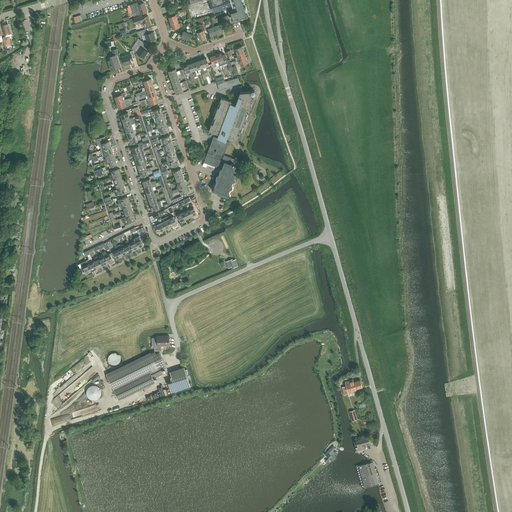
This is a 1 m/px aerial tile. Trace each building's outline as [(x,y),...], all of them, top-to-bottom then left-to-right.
[(187,0),(189,3),(199,0),(209,0),(213,12),(228,8),(232,21),(250,16),(247,0),(187,0)] [(144,3),(137,5),(136,3),(130,5),(133,13),(136,12),(136,13),(137,14),(138,15),(139,15),(141,14),(147,12),(144,3)] [(178,21),(177,18),(179,17),(178,13),(175,14),(176,15),(169,17),(170,23),(178,21)] [(148,16),(144,18),(143,15),(133,18),(135,24),(140,23),(142,24),(143,24),(145,27),(151,25),(148,16)] [(180,27),(182,26),(181,23),(179,24),(178,21),(170,23),(172,29),(180,27)] [(8,24),(2,26),(5,37),(12,35),(13,33),(10,24),(8,24)] [(198,33),(200,40),(206,38),(203,30),(206,29),(204,24),(200,25),(201,27),(195,30),(196,33),(198,33)] [(214,27),(217,34),(222,32),(220,25),(214,27)] [(211,37),(217,34),(214,27),(208,29),(211,37)] [(143,36),(145,36),(147,42),(156,39),(154,32),(149,33),(147,29),(137,32),(138,35),(142,34),(143,36)] [(181,37),(190,40),(192,34),(189,33),(191,30),(188,29),(186,32),(183,31),(181,37)] [(9,36),(3,38),(5,46),(11,45),(9,36)] [(145,49),(147,45),(141,40),(134,50),(137,52),(136,53),(144,58),(148,51),(145,49)] [(119,54),(117,49),(112,50),(114,56),(111,57),(112,60),(111,60),(112,66),(110,67),(111,70),(121,67),(117,55),(119,54)] [(131,59),(135,57),(133,50),(130,51),(131,54),(122,57),(125,66),(132,63),(131,59)] [(222,56),(221,53),(216,55),(218,62),(219,64),(227,61),(227,60),(225,55),(222,56)] [(215,63),(218,62),(216,55),(210,57),(213,67),(216,66),(215,63)] [(209,66),(206,59),(200,61),(205,74),(207,73),(208,73),(207,69),(206,70),(205,67),(209,66)] [(205,74),(200,61),(195,62),(197,70),(200,69),(201,71),(204,81),(207,80),(206,78),(205,74)] [(197,70),(195,62),(189,64),(192,72),(197,70)] [(186,73),(192,72),(189,64),(184,66),(186,73)] [(168,71),(170,77),(183,73),(182,70),(176,72),(176,69),(168,71)] [(182,77),(184,76),(183,73),(170,77),(172,83),(179,80),(178,77),(181,76),(182,77)] [(145,84),(146,87),(153,85),(151,79),(144,81),(144,80),(139,82),(140,85),(145,84)] [(174,89),(187,84),(186,81),(183,82),(180,83),(179,80),(172,83),(174,89)] [(188,87),(187,84),(174,89),(176,94),(183,92),(182,88),(185,87),(185,88),(188,87)] [(153,85),(146,87),(147,90),(147,93),(155,90),(153,85)] [(149,98),(157,96),(155,90),(147,93),(145,93),(142,95),(143,97),(148,95),(149,98)] [(214,136),(226,141),(227,138),(237,141),(254,96),(253,96),(253,95),(254,95),(255,94),(256,93),(255,92),(255,91),(253,90),(252,90),(251,91),(240,92),(238,97),(239,97),(236,105),(231,103),(232,101),(221,97),(209,131),(211,132),(211,133),(212,136),(214,137),(214,136)] [(115,97),(117,103),(129,99),(129,98),(124,100),(123,97),(125,96),(124,93),(122,94),(122,95),(115,97)] [(152,104),(158,102),(157,96),(149,98),(150,102),(148,102),(149,106),(152,105),(152,104)] [(126,106),(131,104),(129,99),(117,103),(119,109),(126,106)] [(153,118),(155,117),(163,114),(161,108),(153,111),(153,110),(151,111),(153,118)] [(123,121),(130,119),(128,113),(121,115),(123,121)] [(163,114),(155,117),(157,122),(166,120),(165,117),(164,116),(163,117),(163,114)] [(134,117),(130,119),(123,121),(125,127),(132,124),(134,124),(135,123),(134,117)] [(166,120),(157,122),(158,126),(157,126),(157,129),(166,126),(166,124),(166,123),(167,122),(166,120)] [(132,124),(125,127),(127,133),(134,130),(136,129),(134,124),(132,124)] [(161,134),(168,132),(166,126),(157,129),(158,131),(160,130),(161,134)] [(134,130),(127,133),(128,138),(136,136),(134,130)] [(152,143),(158,141),(156,134),(150,136),(152,143)] [(138,142),(136,136),(128,138),(130,144),(138,142)] [(162,145),(165,144),(172,142),(170,136),(163,138),(161,139),(160,140),(162,145)] [(214,137),(204,163),(222,169),(215,187),(213,191),(228,197),(236,175),(234,174),(236,166),(234,165),(234,164),(235,159),(224,155),(229,142),(226,141),(214,136),(214,137)] [(104,149),(112,147),(110,141),(107,142),(105,137),(96,140),(98,145),(100,147),(101,150),(104,149)] [(133,152),(134,154),(143,151),(142,148),(147,146),(147,144),(148,143),(147,143),(150,142),(149,140),(143,142),(134,145),(135,147),(132,148),(131,149),(131,150),(131,151),(132,152),(133,152)] [(163,148),(164,151),(174,147),(172,142),(165,144),(165,147),(163,148)] [(104,156),(106,155),(113,153),(112,147),(104,149),(105,151),(103,152),(104,156)] [(168,156),(176,153),(174,147),(164,151),(164,153),(167,152),(168,156)] [(145,157),(143,151),(134,154),(136,160),(145,157)] [(105,162),(115,158),(113,153),(106,155),(107,158),(104,159),(105,162)] [(170,161),(178,159),(176,153),(168,156),(166,156),(167,162),(168,162),(170,161)] [(136,160),(138,166),(146,163),(147,162),(145,157),(136,160)] [(105,162),(107,165),(109,164),(110,167),(117,164),(115,158),(105,162)] [(179,165),(178,159),(170,161),(168,162),(169,167),(171,167),(172,167),(179,165)] [(147,165),(146,163),(138,166),(140,171),(147,169),(146,166),(147,165)] [(151,167),(147,169),(140,171),(142,177),(149,175),(148,171),(152,170),(151,167)] [(111,178),(121,175),(120,173),(121,173),(121,172),(121,170),(120,169),(119,169),(112,172),(112,174),(110,175),(111,178)] [(176,177),(183,175),(181,169),(174,171),(176,177)] [(154,175),(155,178),(159,177),(160,182),(163,181),(160,173),(154,175)] [(114,180),(115,183),(123,181),(121,175),(111,178),(112,181),(114,180)] [(185,180),(183,175),(176,177),(177,183),(185,180)] [(143,181),(145,187),(156,183),(155,181),(151,182),(150,179),(143,181)] [(185,180),(177,183),(178,185),(177,186),(178,189),(187,186),(185,180)] [(115,183),(117,189),(125,186),(123,181),(115,183)] [(145,187),(147,193),(154,190),(153,187),(157,186),(156,183),(145,187)] [(127,192),(125,186),(117,189),(114,190),(116,196),(127,192)] [(180,191),(181,194),(189,192),(188,191),(189,191),(189,190),(189,188),(188,188),(187,188),(187,186),(178,189),(176,190),(177,192),(180,191)] [(157,192),(155,193),(154,190),(147,193),(149,199),(158,195),(157,192)] [(177,192),(176,190),(168,192),(171,198),(174,197),(172,194),(177,192)] [(159,198),(158,195),(149,199),(151,204),(158,202),(157,199),(159,198)] [(118,204),(119,207),(130,203),(128,197),(118,200),(119,203),(118,204)] [(152,210),(162,207),(162,206),(160,201),(158,202),(151,204),(151,207),(150,207),(150,208),(151,210),(152,210)] [(125,211),(132,208),(130,203),(119,207),(120,206),(121,209),(124,208),(125,211)] [(189,210),(192,217),(197,214),(193,205),(190,206),(187,207),(189,210)] [(132,208),(125,211),(126,214),(122,215),(123,218),(134,214),(132,208)] [(192,217),(189,210),(183,213),(186,219),(192,217)] [(178,215),(181,222),(186,219),(183,213),(178,215)] [(134,214),(123,218),(126,225),(129,224),(128,222),(136,220),(136,219),(137,219),(136,216),(135,216),(134,216),(134,214)] [(168,220),(172,226),(174,225),(175,226),(177,225),(177,224),(174,217),(171,219),(169,215),(167,217),(168,220)] [(170,227),(172,226),(168,220),(167,217),(161,219),(166,229),(167,230),(169,229),(170,227)] [(157,225),(161,232),(166,229),(161,219),(161,218),(158,220),(160,224),(157,225)] [(139,248),(144,245),(140,236),(134,239),(135,241),(139,248)] [(127,245),(125,247),(128,253),(128,255),(132,253),(131,252),(133,251),(130,244),(128,240),(125,242),(127,245)] [(133,251),(139,248),(135,241),(130,244),(133,251)] [(110,248),(107,242),(104,244),(103,243),(100,244),(102,247),(104,246),(107,250),(110,249),(110,248)] [(128,253),(125,247),(123,244),(120,246),(120,245),(117,246),(118,247),(122,256),(124,255),(125,256),(128,255),(128,253)] [(117,246),(115,247),(117,251),(114,252),(113,252),(112,253),(112,254),(114,257),(116,256),(117,259),(122,256),(118,247),(117,246)] [(103,255),(104,256),(105,256),(108,263),(113,261),(112,258),(114,257),(112,254),(112,253),(112,252),(110,253),(110,254),(107,255),(105,251),(102,252),(103,253),(103,255)] [(108,263),(105,256),(104,256),(103,255),(103,253),(100,255),(98,256),(98,257),(99,259),(102,266),(108,263)] [(94,262),(97,268),(102,266),(99,259),(98,257),(98,256),(95,257),(97,260),(94,262)] [(87,261),(91,271),(97,268),(94,262),(92,258),(89,260),(87,261)] [(233,260),(232,259),(230,260),(229,260),(230,264),(231,267),(232,269),(238,266),(236,259),(233,260)] [(86,274),(91,271),(87,261),(86,260),(80,263),(82,267),(80,268),(82,272),(85,271),(86,274)] [(170,345),(169,336),(157,337),(157,338),(152,339),(152,348),(155,348),(155,351),(162,351),(161,346),(170,345)] [(156,354),(155,352),(107,375),(119,400),(155,382),(153,378),(163,373),(162,370),(167,367),(160,352),(156,354)] [(173,381),(187,376),(184,367),(170,371),(173,381)] [(188,376),(187,376),(173,381),(168,383),(172,392),(191,386),(188,376)] [(60,401),(81,385),(77,379),(56,396),(60,401)] [(356,389),(362,387),(360,380),(354,382),(353,379),(345,382),(346,386),(342,387),(345,395),(357,392),(356,389)] [(101,393),(101,392),(101,391),(101,390),(101,389),(100,388),(99,387),(98,386),(97,386),(96,385),(95,385),(94,385),(93,385),(92,385),(91,386),(90,386),(89,387),(88,388),(88,389),(87,390),(87,391),(87,392),(87,393),(87,394),(87,395),(88,396),(88,397),(89,398),(90,399),(91,399),(92,400),(93,400),(94,400),(95,400),(96,400),(97,399),(98,399),(99,398),(100,397),(101,396),(101,395),(101,394),(101,393)] [(368,437),(354,442),(357,451),(364,449),(363,446),(370,444),(368,437)] [(333,446),(326,453),(329,455),(333,451),(336,448),(333,446)] [(375,471),(373,462),(359,466),(365,488),(379,484),(376,473),(377,473),(376,470),(375,471)]
